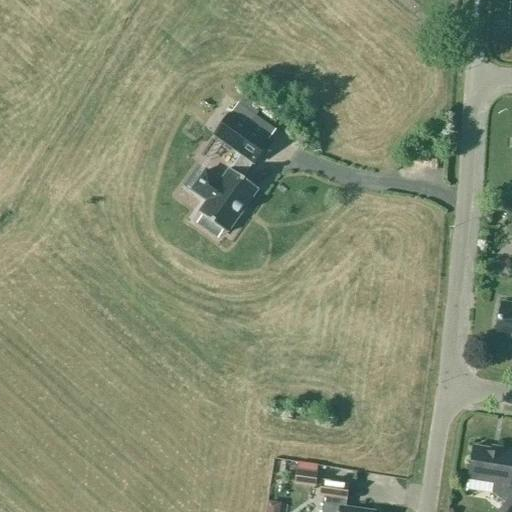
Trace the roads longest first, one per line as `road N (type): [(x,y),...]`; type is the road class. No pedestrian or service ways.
road 1 (unclassified): [(444,386),(471,76)]
road 2 (unclassified): [(426,511),(444,386)]
